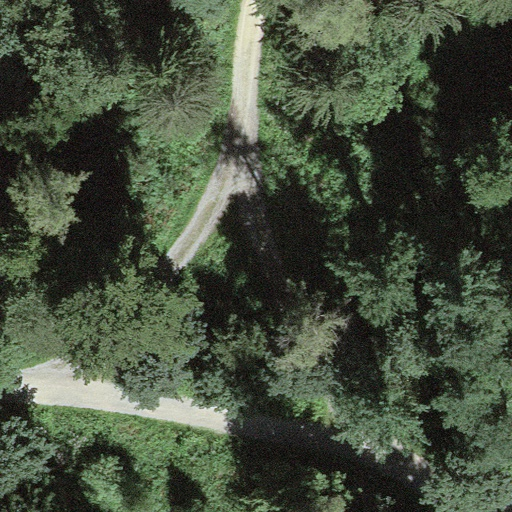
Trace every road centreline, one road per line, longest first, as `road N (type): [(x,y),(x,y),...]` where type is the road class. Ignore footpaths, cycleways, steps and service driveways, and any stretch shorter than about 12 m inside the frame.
road 1 (track): [(260,0),(243,143),(208,219),(160,290),(83,356),(7,383)]
road 2 (track): [(0,383),(164,401),(389,455)]
road 3 (track): [(243,143),(261,229),(296,327),(336,394),(389,455)]
road 4 (track): [(389,455),(511,498)]
